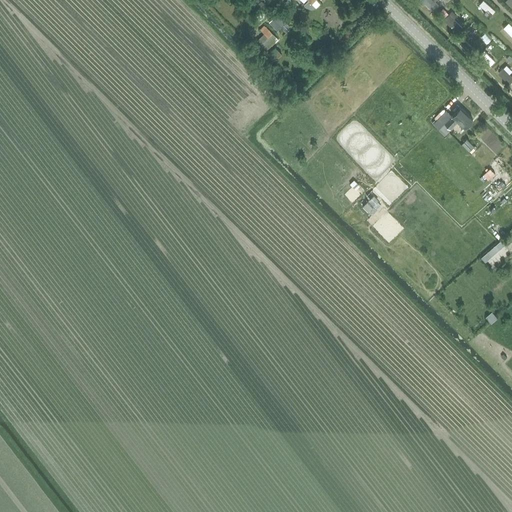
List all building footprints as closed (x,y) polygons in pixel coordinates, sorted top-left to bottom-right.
[(307,0),(308,0),(304,5),(307,8),(312,10),(317,8),(320,4),(316,0),(307,0)] [(488,15),(494,10),(484,0),(481,0),(478,4),(488,15)] [(447,13),(442,18),(455,32),(460,27),(447,13)] [(271,23),(283,36),(291,28),(279,16),(271,23)] [(269,29),(255,42),(265,53),(273,45),(271,42),(276,37),(269,29)] [(505,73),(498,81),(504,86),(511,79),(505,73)] [(473,120),(460,107),(452,116),(446,110),(433,124),(444,135),(458,121),(465,128),(473,120)] [(383,140),(390,148),(400,138),(393,131),(383,140)] [(468,152),(475,148),(469,138),(462,141),(468,152)] [(395,147),(398,158),(409,154),(406,143),(395,147)]
